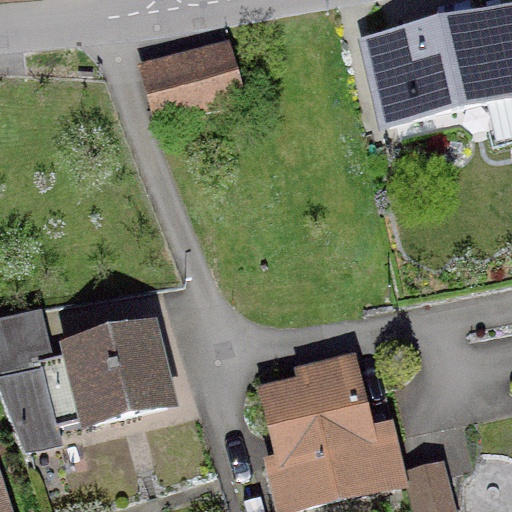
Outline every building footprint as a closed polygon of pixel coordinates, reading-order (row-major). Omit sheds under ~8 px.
[(511,55),(504,20),(367,52),(385,132),(511,102),(511,55)] [(237,107),(224,58),(141,81),(153,129),(237,107)] [(0,380),(34,372),(49,435),(83,426),(84,431),(163,412),(145,338),(66,357),(67,362),(48,367),(36,318),(0,327),(0,380)] [(304,511),(376,495),(363,441),(345,368),(316,375),(319,387),(263,401),(279,466),(266,469),(276,511),(304,511)] [(446,511),(436,471),(407,479),(415,511),(446,511)]
